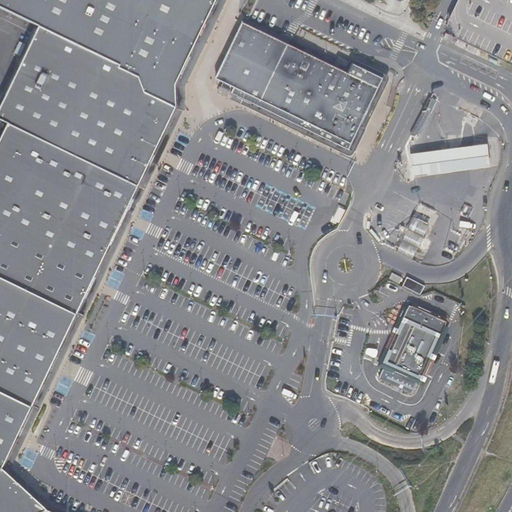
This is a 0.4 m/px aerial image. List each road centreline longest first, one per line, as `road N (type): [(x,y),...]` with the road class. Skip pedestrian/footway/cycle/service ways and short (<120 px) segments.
road 1 (primary): [(511,299),(485,424),(441,511)]
road 2 (unclassified): [(502,226),(443,275),(369,253)]
road 3 (unclassified): [(325,440),(385,466),(402,483),(411,511)]
